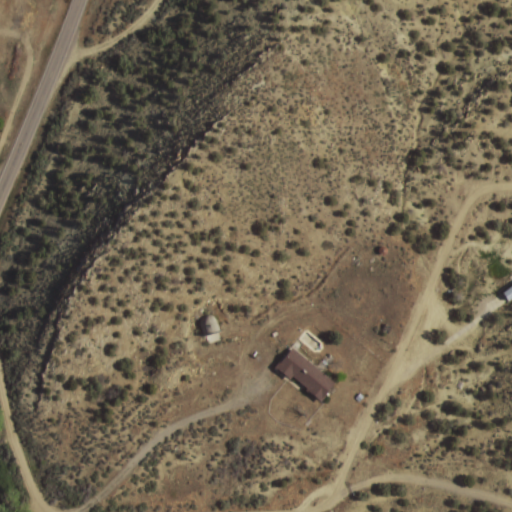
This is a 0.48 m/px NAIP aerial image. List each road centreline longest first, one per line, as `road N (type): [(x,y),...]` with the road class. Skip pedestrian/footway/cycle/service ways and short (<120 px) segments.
road 1 (residential): [(511,504),(418,474),(380,477),(300,511),(27,490),(0,397)]
road 2 (primary): [(0,190),(76,0)]
road 3 (track): [(55,67),(130,28),(155,0)]
